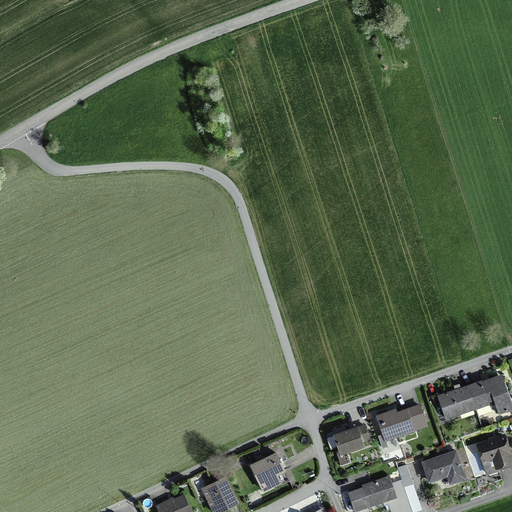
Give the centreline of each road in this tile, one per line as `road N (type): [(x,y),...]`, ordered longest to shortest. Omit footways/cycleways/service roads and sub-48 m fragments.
road 1 (residential): [(21,127),(38,153),(63,168),(184,163),(223,177),(237,197),(308,417)]
road 2 (unclassified): [(21,127),(147,56),(294,0)]
road 3 (residential): [(102,511),(308,417)]
road 4 (residential): [(308,417),(511,348)]
